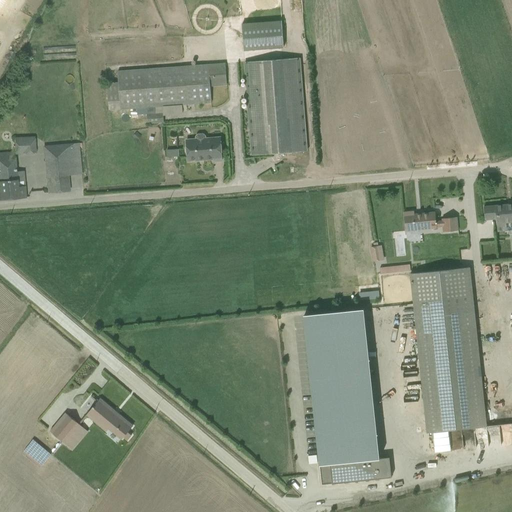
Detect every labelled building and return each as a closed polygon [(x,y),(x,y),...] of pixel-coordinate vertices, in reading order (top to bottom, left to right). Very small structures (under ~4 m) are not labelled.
[(282,20),(241,23),(243,51),(284,48),(282,20)] [(36,50),(36,60),(68,59),(68,49),(36,50)] [(252,157),(309,153),(303,61),(245,65),(252,157)] [(228,86),(226,65),(118,73),(119,85),(107,86),(109,103),(120,102),(120,112),(211,106),(210,87),(228,86)] [(38,194),(70,192),(67,136),(35,138),(38,194)] [(185,164),(221,162),(219,136),(183,138),(185,164)] [(161,160),(171,161),(171,148),(162,147),(161,160)] [(0,199),(24,198),(23,171),(13,171),(12,151),(0,151),(0,199)] [(495,225),(511,223),(511,204),(481,208),(482,221),(495,220),(495,225)] [(404,231),(437,228),(435,211),(402,214),(404,231)] [(375,244),(365,244),(366,259),(376,258),(375,244)] [(403,263),(374,266),(375,272),(404,269),(403,263)] [(486,427),(471,269),(412,274),(427,432),(486,427)] [(362,307),(300,313),(318,485),(392,478),(390,457),(378,458),(362,307)] [(118,439),(131,423),(99,396),(86,412),(118,439)] [(54,433),(68,443),(82,425),(68,415),(54,433)] [(34,464),(45,451),(28,437),(17,450),(34,464)] [(303,453),(303,462),(312,462),(311,453),(303,453)]
